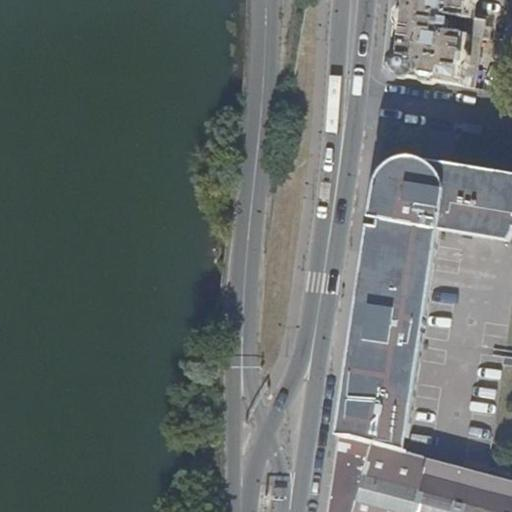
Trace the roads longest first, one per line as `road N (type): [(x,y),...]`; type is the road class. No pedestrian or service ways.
road 1 (primary): [(264,0),(242,370)]
road 2 (primary): [(314,341),(346,102)]
road 3 (primary): [(288,511),(314,341)]
road 4 (residential): [(346,102),(511,128)]
road 5 (primary): [(242,370),(241,511)]
